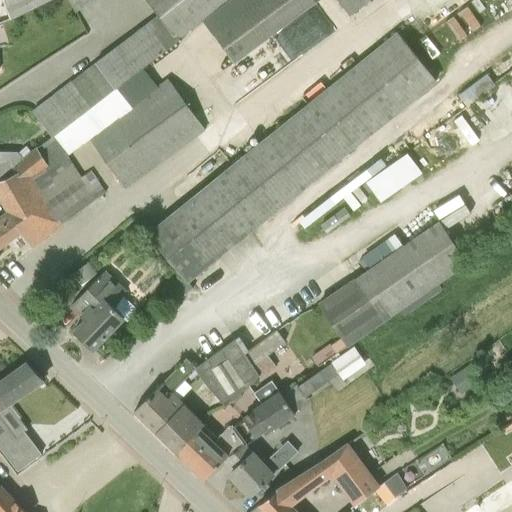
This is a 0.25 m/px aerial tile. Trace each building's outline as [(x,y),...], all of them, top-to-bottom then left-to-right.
[(0,0),(0,23),(10,19),(50,0),(0,0)] [(69,0),(75,11),(89,0),(146,0),(159,16),(72,82),(91,107),(143,68),(203,22),(212,34),(256,0),(69,0)] [(315,2),(313,0),(258,0),(212,34),(233,62),(315,2)] [(339,0),(351,16),(372,0),(339,0)] [(426,0),(422,3),(435,22),(467,0),(426,0)] [(313,23),(225,70),(238,93),(325,46),(313,23)] [(187,281),(436,81),(410,48),(398,34),(149,235),(182,276),(186,282),(187,281)] [(143,68),(91,107),(53,137),(52,136),(31,152),(32,153),(13,168),(17,173),(0,180),(0,196),(9,210),(0,217),(0,246),(21,232),(31,246),(52,232),(53,234),(64,226),(63,224),(105,193),(90,172),(82,177),(57,140),(69,155),(91,138),(126,186),(204,129),(168,79),(157,87),(143,68)] [(33,112),(52,136),(53,137),(91,107),(72,82),(33,112)] [(0,180),(17,173),(13,168),(32,153),(31,152),(26,147),(19,153),(18,152),(0,151),(0,180)] [(412,149),(368,177),(382,199),(426,171),(412,149)] [(335,225),(324,210),(388,162),(383,154),(303,214),(320,236),(335,225)] [(321,303),(347,344),(468,261),(441,220),(321,303)] [(88,265),(73,277),(82,287),(96,275),(88,265)] [(105,271),(77,299),(88,309),(80,317),(84,321),(74,332),(93,350),(123,319),(127,323),(136,313),(136,309),(121,295),(124,292),(105,271)] [(186,282),(182,276),(165,289),(175,302),(193,288),(187,281),(186,282)] [(276,331),(245,353),(253,365),(284,341),(276,331)] [(346,346),(341,338),(330,346),(336,353),(346,346)] [(225,406),(260,375),(253,365),(245,353),(235,339),(195,368),(205,383),(225,406)] [(339,372),(354,361),(362,356),(355,346),(332,362),(339,372)] [(134,411),(177,453),(200,429),(204,425),(172,394),(195,369),(186,358),(134,411)] [(0,409),(43,381),(27,364),(0,382),(0,409)] [(333,364),(320,373),(327,383),(340,374),(333,364)] [(464,388),(475,380),(466,367),(455,374),(464,388)] [(301,387),(308,397),(317,390),(310,380),(301,387)] [(243,419),(242,420),(256,439),(267,431),(269,433),(295,415),(291,408),(280,392),(253,410),(254,411),(243,419)] [(247,447),(246,446),(233,426),(232,426),(229,426),(213,442),(209,438),(200,429),(177,453),(186,462),(204,479),(223,459),(224,461),(238,450),(240,452),(247,447)] [(249,444),(246,446),(247,447),(240,452),(238,450),(224,461),(233,471),(230,473),(251,495),(300,452),(290,441),(265,463),(249,444)] [(334,472),(359,504),(377,490),(378,489),(346,445),(325,460),(324,459),(277,489),(291,505),(334,472)] [(385,485),(384,486),(395,499),(395,498),(407,489),(397,473),(384,483),(385,485)] [(511,476),(462,511),(498,511),(511,502),(511,476)] [(0,511),(23,511),(0,486),(0,511)] [(377,511),(395,499),(384,486),(378,489),(377,490),(359,504),(353,509),(354,511),(353,511),(377,511)] [(297,511),(291,505),(277,489),(259,504),(249,511),(297,511)]
